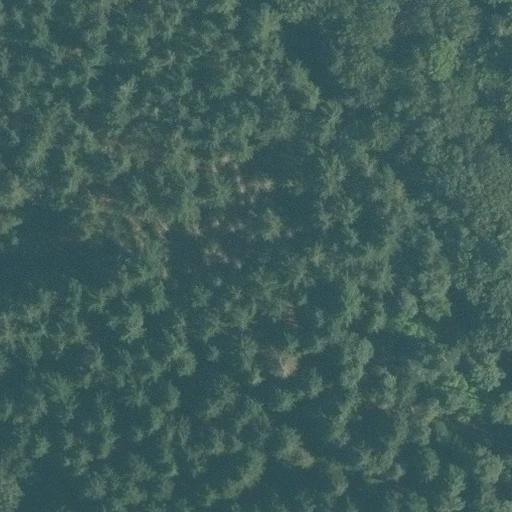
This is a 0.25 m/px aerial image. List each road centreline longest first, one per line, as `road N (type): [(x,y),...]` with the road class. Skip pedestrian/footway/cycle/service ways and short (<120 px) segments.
road 1 (track): [(511,126),(414,0)]
road 2 (track): [(89,511),(0,412)]
